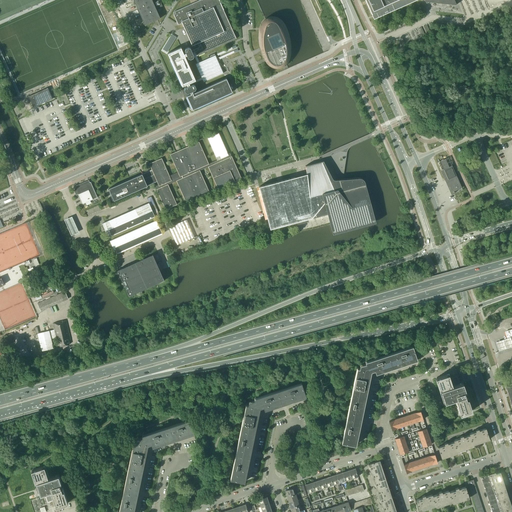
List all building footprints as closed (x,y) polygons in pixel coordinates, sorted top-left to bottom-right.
[(133,0),(145,25),(155,21),(157,20),(160,18),(156,9),(162,6),(159,0),(133,0)] [(199,0),(173,12),(179,24),(182,23),(192,45),(194,49),(195,52),(197,56),(232,41),(236,38),(221,4),(219,0),(199,0)] [(365,0),(374,19),(416,0),(424,0),(426,1),(456,5),(455,2),(457,2),(456,0),(365,0)] [(472,0),(460,0),(467,14),(469,19),(479,15),(472,0)] [(266,20),(265,21),(264,22),(263,23),(263,24),(262,25),(262,26),(261,27),(261,28),(260,31),(260,32),(260,35),(260,39),(260,40),(260,42),(261,43),(261,45),(261,46),(261,47),(262,47),(263,48),(264,50),(262,51),(266,60),(266,62),(267,63),(268,65),(269,65),(270,66),(271,67),(272,67),(273,68),(274,68),(275,68),(277,68),(280,68),(281,68),(282,67),(284,67),(284,66),(286,65),(287,64),(288,62),(288,61),(289,60),(289,59),(290,58),(290,57),(290,55),(290,54),(289,54),(289,53),(289,51),(289,49),(289,47),(289,45),(289,43),(289,42),(290,41),(289,41),(287,37),(289,36),(288,36),(287,33),(287,32),(286,31),(286,29),(285,28),(284,27),(284,26),(283,25),(283,24),(282,23),(282,22),(281,21),(280,21),(280,20),(279,20),(278,19),(277,19),(276,18),(274,18),(273,18),(272,18),(271,18),(270,18),(268,18),(267,19),(266,20)] [(172,34),(170,33),(161,51),(167,53),(175,36),(172,34)] [(185,47),(185,50),(186,53),(184,54),(181,47),(168,53),(184,90),(193,109),(232,91),(229,85),(226,78),(210,85),(193,93),(192,91),(195,89),(196,87),(195,85),(193,84),(190,85),(189,83),(196,80),(185,56),(187,55),(188,58),(190,58),(193,57),(193,56),(194,55),(193,53),(195,52),(194,49),(192,50),(190,47),(188,46),(186,46),(185,47)] [(236,46),(217,54),(219,60),(238,52),(237,49),(236,46)] [(220,67),(215,55),(196,64),(204,82),(223,73),(220,67)] [(48,88),(47,88),(29,96),(33,107),(53,99),(48,88)] [(171,207),(177,204),(168,184),(176,181),(186,203),(194,199),(210,192),(200,170),(208,167),(218,189),(233,182),(241,178),(232,156),(230,153),(228,154),(219,133),(207,138),(217,160),(209,164),(199,142),(179,151),(170,154),(178,172),(169,176),(162,158),(149,164),(154,174),(157,181),(158,184),(155,186),(157,189),(156,189),(165,209),(171,207)] [(462,190),(459,182),(448,157),(437,162),(451,195),(462,190)] [(269,226),(270,229),(303,220),(306,219),(328,214),(329,220),(330,222),(330,224),(332,231),(333,234),(376,222),(374,216),(366,186),(366,185),(365,184),(365,182),(365,181),(364,181),(364,180),(363,180),(363,179),(362,179),(361,178),(360,178),(359,178),(358,178),(357,178),(344,179),(343,179),(342,179),(341,179),(340,179),(339,179),(336,180),(335,180),(334,180),(334,179),(333,179),(332,178),(323,161),(322,161),(306,166),(306,169),(306,174),(304,174),(301,175),(299,176),(295,177),(294,177),(290,178),(289,178),(283,180),(277,182),(259,186),(267,217),(269,226)] [(130,179),(109,188),(114,200),(151,184),(157,181),(154,174),(146,178),(144,179),(142,174),(141,174),(130,179)] [(82,204),(97,197),(91,182),(87,183),(81,186),(78,187),(77,190),(78,194),(82,204)] [(155,204),(151,197),(147,198),(149,203),(155,217),(159,215),(155,204)] [(108,237),(113,235),(155,217),(149,203),(102,223),(108,237)] [(79,233),(72,218),(65,220),(72,235),(79,233)] [(169,227),(177,245),(194,237),(187,219),(169,227)] [(156,220),(110,241),(116,254),(162,234),(156,220)] [(0,267),(40,256),(37,246),(36,250),(32,244),(32,240),(30,239),(27,240),(25,232),(23,235),(17,235),(11,249),(10,246),(9,247),(6,248),(4,247),(4,239),(0,238),(0,248),(2,248),(3,249),(0,250),(0,267)] [(117,270),(129,296),(134,294),(133,293),(163,280),(163,281),(164,280),(155,261),(156,260),(161,260),(158,254),(154,256),(153,256),(153,254),(152,255),(152,256),(127,267),(123,269),(122,268),(117,270)] [(65,291),(37,303),(40,311),(68,299),(65,291)] [(68,340),(71,340),(66,320),(52,323),(57,340),(58,339),(60,347),(69,344),(68,340)] [(53,348),(51,339),(49,331),(37,333),(41,350),(41,351),(53,348)] [(499,349),(511,344),(511,342),(510,338),(508,338),(507,337),(496,340),(499,349)] [(375,372),(392,367),(416,359),(412,347),(366,362),(367,364),(361,366),(360,368),(358,368),(342,442),(354,445),(370,370),(374,369),(375,372)] [(436,378),(441,394),(444,402),(456,398),(461,414),(472,411),(462,382),(459,383),(458,380),(451,380),(449,374),(444,376),(436,378)] [(264,408),(281,403),(305,395),(302,383),(255,398),(256,400),(249,402),(249,405),(246,405),(231,479),(243,481),(258,407),(263,405),(264,408)] [(418,421),(423,419),(420,411),(415,413),(418,421)] [(389,421),(392,430),(397,428),(394,419),(389,421)] [(152,446),(169,440),(194,432),(190,420),(143,436),(144,437),(138,439),(137,442),(135,441),(120,511),(132,511),(147,444),(151,442),(152,446)] [(428,434),(426,428),(417,431),(419,436),(428,434)] [(469,435),(473,445),(489,439),(486,428),(479,430),(478,428),(475,430),(475,431),(469,433),(469,435)] [(473,445),(469,435),(463,437),(462,436),(460,437),(460,438),(453,440),(454,441),(457,451),(473,446),(473,445)] [(395,439),(397,444),(405,441),(403,436),(395,439)] [(423,447),(431,444),(429,439),(421,442),(423,447)] [(441,458),(442,458),(458,453),(457,451),(454,441),(447,443),(447,442),(444,443),(444,444),(437,447),(441,458)] [(407,446),(398,449),(400,454),(409,452),(407,446)] [(434,454),(429,456),(432,464),(437,462),(434,454)] [(379,460),(368,464),(370,470),(369,471),(370,474),(371,473),(373,480),(385,476),(379,460)] [(406,473),(411,471),(409,462),(403,464),(406,473)] [(47,498),(47,499),(48,499),(48,498),(50,499),(50,500),(49,500),(50,500),(50,501),(50,500),(50,499),(52,499),(55,507),(58,506),(68,503),(59,474),(46,478),(43,466),(32,470),(40,494),(46,492),(46,494),(48,498),(47,498)] [(355,468),(349,470),(352,479),(358,477),(355,468)] [(349,470),(343,472),(345,481),(352,479),(349,470)] [(345,481),(343,472),(337,474),(339,483),(345,481)] [(495,472),(481,477),(492,511),(511,511),(511,508),(500,472),(495,474),(495,472)] [(333,485),(339,483),(337,474),(330,476),(333,485)] [(333,485),(330,476),(324,478),(327,487),(333,485)] [(385,476),(373,480),(375,487),(374,487),(375,490),(377,490),(379,496),(390,492),(385,476)] [(327,487),(324,478),(318,480),(321,489),(327,487)] [(321,489),(318,480),(312,482),(314,491),(321,489)] [(314,491),(312,482),(305,484),(308,493),(314,491)] [(452,503),(469,498),(465,486),(458,489),(458,487),(454,488),(455,490),(448,492),(452,502),(452,503)] [(285,491),(287,497),(295,494),(293,488),(285,491)] [(438,493),(432,496),(435,506),(436,507),(452,502),(448,492),(448,490),(441,492),(441,491),(438,492),(438,493)] [(390,492),(379,496),(381,503),(379,503),(380,506),(382,506),(383,511),(384,511),(395,508),(390,492)] [(297,500),(295,494),(287,497),(289,502),(297,500)] [(435,506),(432,496),(431,494),(425,497),(425,495),(421,496),(422,498),(415,500),(419,511),(435,506)] [(259,499),(261,506),(269,503),(267,497),(259,499)] [(297,500),(289,502),(290,508),(299,505),(297,500)] [(348,502),(342,504),(344,511),(345,511),(351,510),(348,502)] [(271,509),(269,503),(261,506),(263,511),(271,509)]
